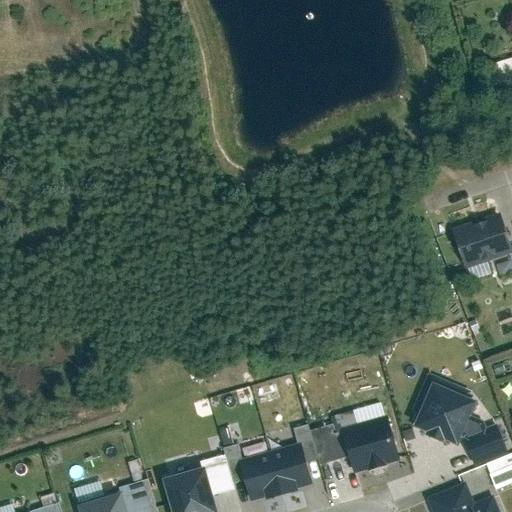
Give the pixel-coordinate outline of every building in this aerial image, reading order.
[(449,228),(464,269),(511,252),(511,248),(499,210),(449,228)] [(256,386),(261,405),(281,400),(276,381),(256,386)] [(476,400),(434,383),(416,428),(458,445),(476,400)] [(388,417),(341,430),(353,471),(400,459),(388,417)] [(295,444),(239,459),(250,498),(306,483),(295,444)] [(215,511),(205,468),(163,478),(171,511),(215,511)] [(467,481),(425,498),(430,511),(497,511),(491,495),(476,501),(467,481)] [(126,511),(120,491),(79,504),(81,511),(126,511)]
